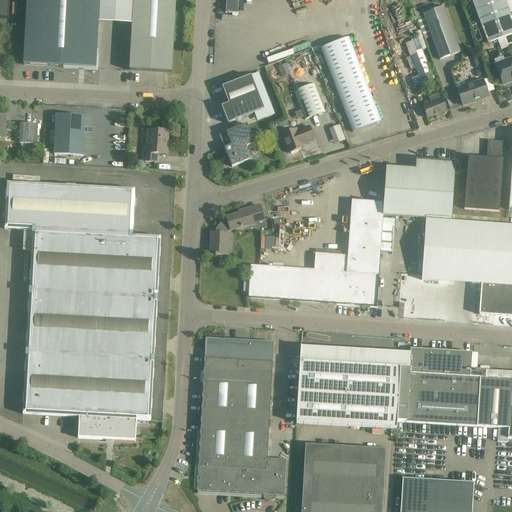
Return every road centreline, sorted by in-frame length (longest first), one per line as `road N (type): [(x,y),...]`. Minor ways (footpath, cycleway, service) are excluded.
road 1 (unclassified): [(193,199),(511,114)]
road 2 (unclassified): [(511,337),(185,315)]
road 3 (unclassified): [(197,103),(0,92)]
road 4 (unclassified): [(149,502),(178,428),(185,315)]
road 5 (unclassified): [(149,502),(0,427)]
